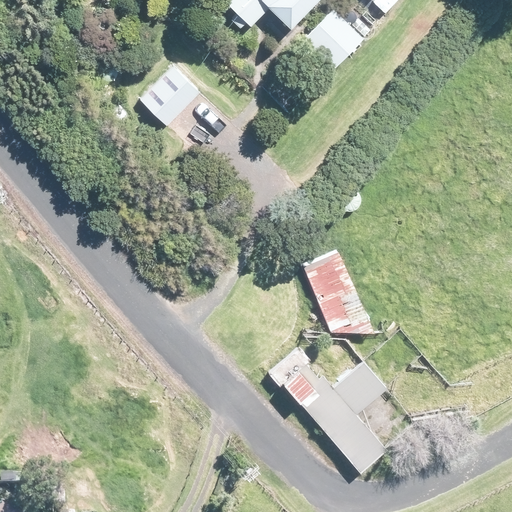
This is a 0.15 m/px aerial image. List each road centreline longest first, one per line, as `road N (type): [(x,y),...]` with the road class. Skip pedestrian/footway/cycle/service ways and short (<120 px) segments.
road 1 (unclassified): [(0,143),(358,490)]
road 2 (unknown): [(346,478),(401,468),(511,412)]
